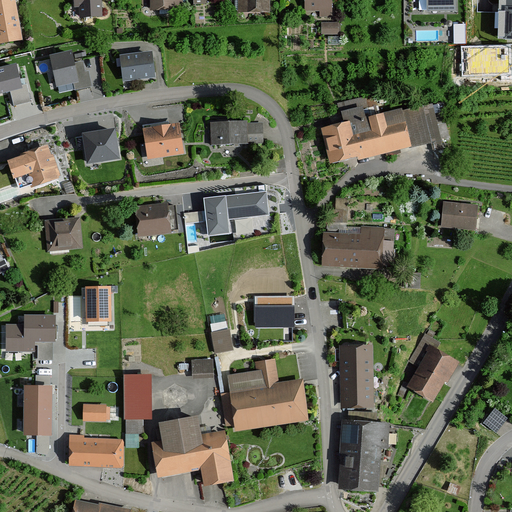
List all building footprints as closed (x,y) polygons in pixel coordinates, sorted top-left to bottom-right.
[(0,41),(21,38),(14,0),(12,0),(0,2),(0,41)] [(100,0),(72,0),(73,7),(80,7),(81,18),(102,17),(100,0)] [(148,0),(148,12),(178,12),(177,0),(148,0)] [(239,0),(239,15),(269,15),(269,0),(239,0)] [(302,0),(303,14),(331,14),(330,0),(302,0)] [(454,0),(421,0),(422,11),(455,11),(454,0)] [(511,0),(499,0),(498,37),(511,37),(511,0)] [(321,21),(322,33),(340,33),(340,20),(321,21)] [(454,43),(464,43),(464,26),(454,26),(454,43)] [(508,48),(464,49),(465,74),(509,73),(508,48)] [(71,52),(50,56),(57,86),(73,82),(75,90),(92,86),(89,71),(85,71),(83,61),(73,63),(71,52)] [(122,57),(125,80),(153,76),(150,54),(122,57)] [(0,91),(10,89),(14,104),(30,100),(27,86),(21,87),(15,64),(0,68),(0,91)] [(365,117),(326,128),(334,167),(418,148),(448,142),(441,105),(408,108),(365,117)] [(212,143),(263,141),(262,125),(245,125),(245,123),(211,124),(212,143)] [(177,125),(145,130),(149,157),(182,152),(177,125)] [(114,130),(84,135),(88,161),(118,157),(114,130)] [(32,171),(36,184),(57,176),(47,147),(9,161),(15,177),(32,171)] [(266,193),(204,199),(208,240),(230,237),(228,221),(269,217),(266,193)] [(441,229),(475,233),(478,209),(443,205),(441,229)] [(136,236),(167,233),(165,207),(134,210),(136,236)] [(45,254),(82,251),(80,219),(43,222),(45,254)] [(328,267),(388,271),(388,264),(399,264),(401,239),(390,238),(390,232),(330,229),(328,267)] [(111,287),(87,288),(87,321),(112,321),(111,287)] [(256,326),(293,326),(293,297),(256,297),(256,326)] [(213,322),(226,320),(225,314),(211,316),(213,322)] [(25,324),(7,324),(7,350),(35,351),(35,342),(54,342),(54,316),(25,315),(25,324)] [(229,330),(212,334),(216,353),(233,349),(229,330)] [(447,381),(458,363),(435,349),(439,343),(426,335),(411,360),(422,367),(410,386),(433,399),(445,380),(447,381)] [(371,405),(370,347),(342,348),(343,406),(371,405)] [(213,377),(212,360),(192,360),(193,377),(213,377)] [(276,385),(273,360),(256,363),(257,371),(229,376),(236,430),(308,419),(302,381),(276,385)] [(150,416),(150,377),(125,377),(126,447),(139,447),(139,432),(142,432),(142,416),(150,416)] [(51,388),(25,388),(24,433),(50,433),(51,388)] [(84,420),(105,421),(105,406),(85,405),(84,420)] [(495,409),(484,422),(496,433),(507,419),(495,409)] [(207,483),(231,479),(222,433),(199,437),(196,419),(162,425),(165,442),(154,444),(160,475),(204,467),(207,483)] [(341,486),(375,489),(379,446),(387,446),(388,425),(345,422),(341,486)] [(71,464),(121,466),(122,441),(72,439),(71,464)] [(127,511),(76,502),(73,511),(127,511)]
